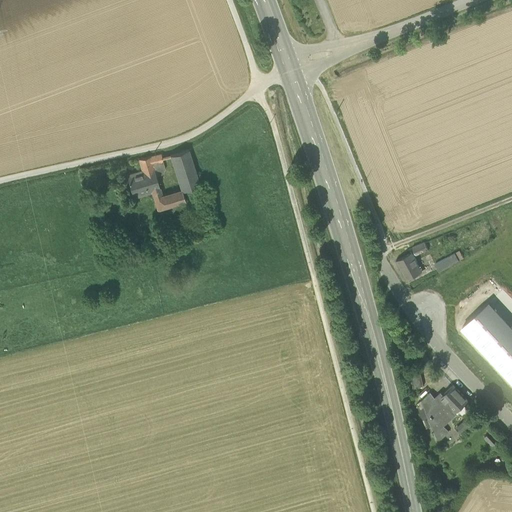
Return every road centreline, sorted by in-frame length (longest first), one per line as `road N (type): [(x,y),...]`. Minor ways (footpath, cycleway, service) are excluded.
road 1 (secondary): [(413,511),(362,299),(288,67)]
road 2 (unclassified): [(288,67),(190,137),(0,182)]
road 3 (unclassified): [(511,422),(441,350),(384,249)]
road 4 (unclassified): [(475,0),(288,67)]
road 5 (track): [(384,249),(511,200)]
